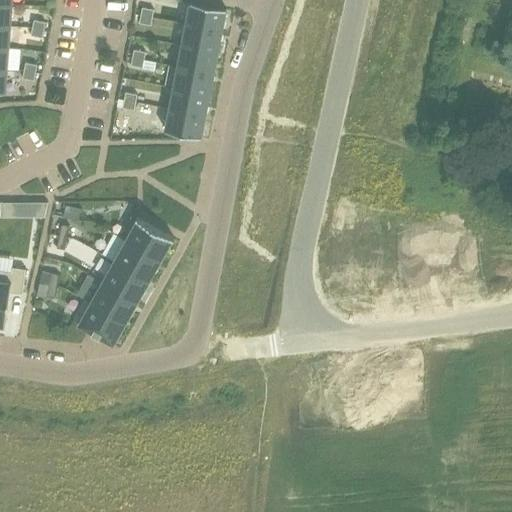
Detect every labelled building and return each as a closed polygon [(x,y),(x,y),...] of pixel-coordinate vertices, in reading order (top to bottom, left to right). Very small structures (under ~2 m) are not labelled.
[(191,2),(187,24),(222,31),(226,9),(191,2)] [(0,3),(0,24),(10,26),(12,4),(0,3)] [(142,7),(141,15),(153,17),(154,9),(142,7)] [(141,15),(139,23),(151,25),(153,17),(141,15)] [(34,20),(33,27),(44,30),(46,22),(34,20)] [(0,24),(0,46),(9,47),(10,26),(0,24)] [(187,24),(182,45),(217,52),(222,31),(187,24)] [(33,27),(31,35),(43,38),(44,30),(33,27)] [(182,45),(178,66),(213,73),(217,52),(182,45)] [(0,46),(0,68),(7,69),(9,47),(0,46)] [(134,49),(133,57),(144,60),(146,52),(134,49)] [(133,57),(131,65),(143,67),(144,60),(133,57)] [(26,62),(24,70),(36,72),(37,65),(26,62)] [(178,66),(174,87),(209,94),(213,73),(178,66)] [(24,70),(23,78),(34,80),(36,72),(24,70)] [(174,87),(170,109),(205,115),(209,94),(174,87)] [(126,92),(124,100),(136,102),(138,94),(126,92)] [(124,100),(123,107),(135,110),(136,102),(124,100)] [(170,109),(166,131),(183,134),(201,138),(205,115),(170,109)] [(48,203),(1,203),(2,217),(45,217),(48,203)] [(66,204),(64,216),(79,220),(82,208),(66,204)] [(138,218),(126,240),(161,259),(174,237),(156,228),(138,218)] [(62,224),(59,236),(67,237),(70,226),(62,224)] [(59,236),(57,247),(65,249),(67,237),(59,236)] [(126,240),(114,261),(149,280),(161,259),(126,240)] [(114,261),(102,281),(138,301),(149,280),(114,261)] [(0,325),(6,326),(10,292),(23,293),(26,269),(13,267),(13,272),(0,270),(0,325)] [(52,273),(49,284),(57,286),(59,274),(52,273)] [(102,281),(91,302),(126,322),(138,301),(102,281)] [(49,284),(47,296),(55,298),(57,286),(49,284)] [(84,299),(74,317),(75,317),(80,321),(78,324),(89,330),(114,344),(126,322),(91,302),(84,299)]
